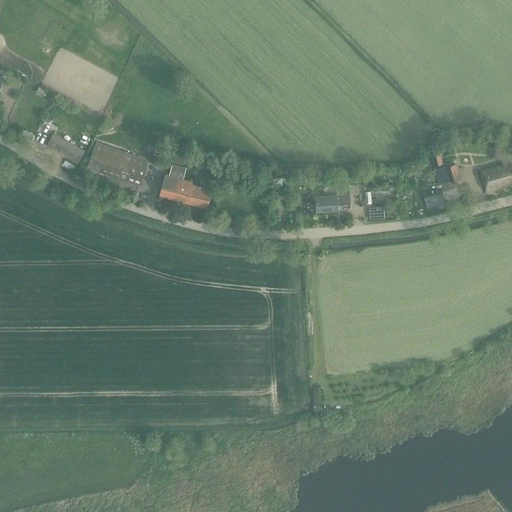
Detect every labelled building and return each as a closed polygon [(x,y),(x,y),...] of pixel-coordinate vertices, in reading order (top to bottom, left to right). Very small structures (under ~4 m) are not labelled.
[(84,151),(53,133),(46,145),(77,163),(84,151)] [(139,185),(148,160),(96,142),(87,167),(139,185)] [(165,144),(156,142),(153,154),(162,156),(165,144)] [(497,150),(499,163),(508,161),(506,148),(497,150)] [(439,151),(431,153),(434,166),(443,163),(439,151)] [(511,161),(480,170),(486,192),(511,184),(511,161)] [(192,181),(192,179),(190,178),(189,181),(183,179),(185,172),(186,167),(172,163),(170,168),(169,175),(165,174),(159,194),(206,207),(211,189),(191,184),(192,181)] [(439,184),(459,178),(455,163),(435,168),(439,184)] [(296,172),(296,184),(305,184),(304,172),(296,172)] [(338,205),(349,204),(348,194),(359,194),(358,184),(348,184),(336,185),(337,195),(315,197),(316,212),(338,210),(338,205)]
